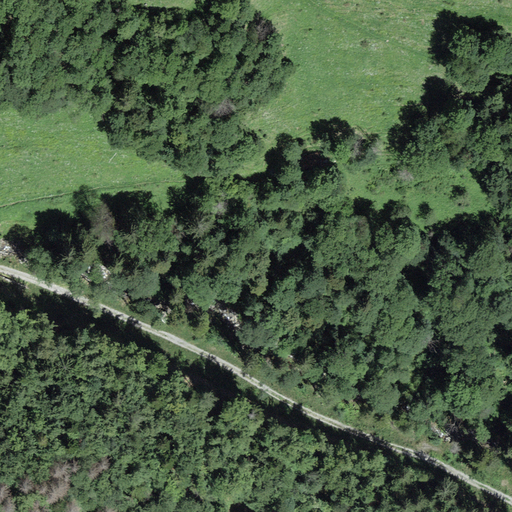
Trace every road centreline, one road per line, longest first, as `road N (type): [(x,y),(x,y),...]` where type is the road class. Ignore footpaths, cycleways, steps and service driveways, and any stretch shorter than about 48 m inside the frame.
road 1 (track): [(0,269),(194,348),(311,413),(511,502)]
road 2 (track): [(511,163),(313,147),(249,177),(142,182),(0,207)]
